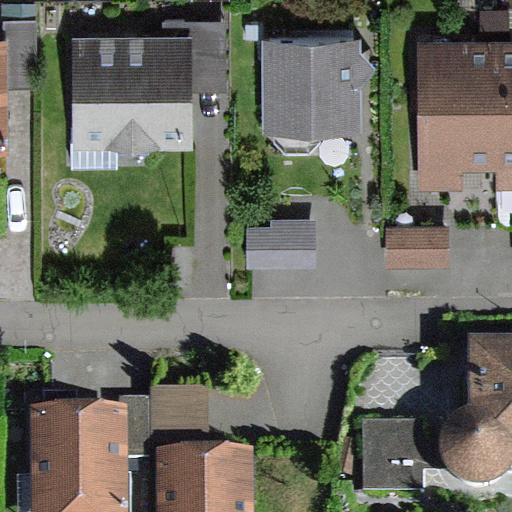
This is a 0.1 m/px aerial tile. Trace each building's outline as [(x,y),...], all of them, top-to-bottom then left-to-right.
[(31,27),(0,26),(0,90),(29,91),(31,27)] [(221,29),(177,27),(176,54),(175,85),(219,87),(221,29)] [(264,48),(265,138),(353,137),(352,47),(264,48)] [(175,85),(176,54),(83,53),(83,142),(174,143),(175,85)] [(511,55),(427,55),(427,184),(511,184),(511,55)] [(310,231),(251,231),(252,265),(310,265),(310,231)] [(449,234),(391,235),(392,265),(450,264),(449,234)] [(511,373),(473,375),(472,432),(450,446),(444,471),(453,497),(483,509),(508,501),(511,479),(511,373)] [(162,395),(161,453),(220,454),(220,396),(162,395)] [(114,511),(115,430),(32,430),(31,511),(114,511)] [(418,433),(357,432),(357,503),(413,509),(416,492),(453,497),(444,471),(418,465),(418,433)] [(241,511),(242,472),(161,470),(159,511),(241,511)]
